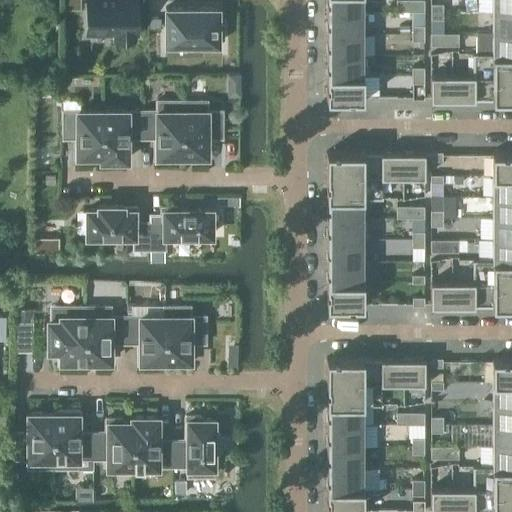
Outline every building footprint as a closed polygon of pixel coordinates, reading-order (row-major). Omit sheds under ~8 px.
[(112,37),(131,37),(131,33),(134,33),(133,0),(84,0),(85,33),(112,33),(112,37)] [(325,0),(326,11),(362,11),(362,0),(325,0)] [(511,0),(491,0),(492,11),(511,10),(511,0)] [(217,7),(165,7),(165,43),(172,43),(217,43),(217,39),(222,39),(222,24),(217,24),(217,7)] [(511,10),(492,11),(492,32),(511,32),(511,10)] [(326,21),(326,32),(362,32),(362,11),(326,11),(326,17),(328,17),(328,21),(326,21)] [(160,18),(149,18),(149,27),(160,27),(160,18)] [(326,43),(326,54),(362,54),(362,32),(326,32),(326,38),(328,38),(328,43),(326,43)] [(511,32),(492,32),(492,52),(492,54),(511,53),(511,32)] [(473,74),(473,99),(511,98),(511,53),(492,54),(492,52),(472,52),(472,74),(473,74)] [(326,64),(326,75),(362,75),(362,54),(326,54),(326,60),(328,60),(328,64),(326,64)] [(240,73),(226,74),(226,97),(240,96),(240,73)] [(403,83),(404,74),(381,73),(381,82),(403,83)] [(430,99),(473,99),(473,74),(472,74),(430,74),(430,99)] [(362,75),(326,75),(326,81),(328,81),(328,86),(326,86),(326,99),(362,99),(362,75)] [(156,110),(141,110),(141,137),(157,137),(157,142),(154,142),(154,158),(170,158),(170,155),(181,155),(181,100),(158,100),(156,100),(156,110)] [(206,100),(181,100),(181,155),(182,155),(192,155),(202,155),(206,155),(206,136),(221,136),(221,110),(206,110),(206,100)] [(101,159),(101,110),(61,110),(61,136),(77,137),(77,142),(74,142),(74,158),(91,158),(91,153),(101,153),(101,159)] [(141,110),(101,110),(101,159),(126,159),(126,137),(141,137),(141,110)] [(326,151),(326,195),(362,195),(362,197),(382,197),(382,176),(381,176),(381,151),(326,151)] [(424,151),(381,151),(381,176),(382,176),(424,176),(424,151)] [(430,151),(430,160),(442,160),(442,151),(430,151)] [(511,151),(491,151),(491,174),(511,173),(511,151)] [(444,172),(445,193),(455,192),(454,172),(444,172)] [(511,173),(491,174),(491,195),(511,195),(511,173)] [(430,174),(430,182),(442,182),(442,174),(430,174)] [(326,206),(326,217),(362,217),(362,197),(362,195),(326,195),(326,201),(328,201),(328,206),(326,206)] [(511,195),(491,195),(491,217),(511,216),(511,195)] [(133,248),(148,248),(149,221),(136,221),(136,206),(122,206),(122,205),(98,205),(98,209),(86,209),(86,234),(100,234),(100,239),(119,239),(119,234),(133,234),(133,248)] [(149,221),(148,248),(164,248),(164,234),(177,234),(177,239),(197,239),(197,234),(211,234),(211,209),(177,209),(177,206),(161,206),(161,221),(149,221)] [(430,209),(430,217),(442,217),(442,209),(430,209)] [(511,216),(491,217),(491,239),(511,238),(511,216)] [(326,227),(326,238),(362,239),(362,217),(326,217),(326,223),(328,223),(328,227),(326,227)] [(60,248),(59,234),(35,235),(35,249),(60,248)] [(326,249),(326,260),(362,260),(362,239),(326,238),(326,244),(328,244),(328,249),(326,249)] [(511,238),(491,239),(491,259),(491,260),(511,259),(511,238)] [(473,280),(473,305),(511,304),(511,259),(491,260),(491,259),(472,259),(472,280),(473,280)] [(326,271),(326,282),(362,282),(362,260),(326,260),(326,266),(328,266),(328,271),(326,271)] [(424,274),(411,274),(411,282),(424,282),(424,274)] [(430,305),(473,305),(473,280),(472,280),(430,280),(430,305)] [(362,282),(326,282),(326,288),(328,288),(328,292),(326,292),(326,305),(362,305),(362,282)] [(424,296),(412,296),(412,305),(424,305),(424,296)] [(50,319),(48,319),(48,349),(58,349),(58,363),(73,363),(73,360),(85,360),(85,358),(85,305),(55,305),(51,305),(51,310),(50,310),(50,319)] [(96,358),(96,363),(110,363),(110,341),(124,341),(124,315),(109,315),(109,305),(85,305),(85,358),(96,358)] [(164,315),(124,315),(125,341),(140,341),(140,347),(137,347),(137,363),(153,363),(153,360),(164,360),(164,305),(164,315)] [(189,305),(164,305),(164,360),(165,360),(175,360),(175,363),(192,363),(192,346),(189,346),(189,341),(205,341),(205,315),(189,315),(189,305)] [(31,308),(15,308),(15,322),(15,349),(31,349),(31,322),(31,308)] [(326,357),(326,402),(362,402),(362,404),(382,404),(382,382),(381,382),(381,357),(326,357)] [(424,357),(381,357),(381,382),(382,382),(424,382),(424,357)] [(430,357),(430,366),(442,366),(442,357),(430,357)] [(511,357),(492,357),(492,380),(511,380),(511,357)] [(430,380),(430,388),(442,388),(442,380),(430,380)] [(511,380),(492,380),(492,402),(511,401),(511,380)] [(511,401),(492,402),(492,423),(511,423),(511,401)] [(326,412),(326,423),(362,423),(362,404),(362,402),(326,402),(326,408),(328,408),(328,412),(326,412)] [(52,413),(52,467),(92,467),(92,457),(92,431),(77,431),(77,425),(79,425),(79,410),(52,410),(52,413)] [(28,431),(12,431),(12,457),(28,458),(28,467),(52,467),(52,413),(51,413),(42,413),(42,412),(32,412),(32,413),(28,413),(28,431)] [(172,439),(172,465),(187,466),(187,475),(213,475),(213,451),(217,451),(217,432),(213,432),(213,418),(201,418),(201,415),(185,415),(185,431),(187,431),(187,439),(172,439)] [(107,465),(132,465),(132,416),(131,416),(131,423),(122,423),(122,418),(105,418),(105,431),(92,431),(92,457),(107,457),(107,465)] [(132,465),(172,465),(172,439),(157,439),(157,416),(132,416),(132,465)] [(326,434),(326,445),(362,445),(362,423),(326,423),(326,429),(328,429),(328,434),(326,434)] [(511,423),(492,423),(492,445),(511,444),(511,423)] [(511,444),(492,445),(492,465),(492,467),(511,466),(511,444)] [(326,455),(326,466),(362,466),(362,445),(326,445),(326,451),(328,451),(328,455),(326,455)] [(473,487),(473,511),(511,511),(511,466),(492,467),(492,465),(472,465),(472,487),(473,487)] [(326,477),(326,488),(362,488),(362,466),(326,466),(326,472),(328,472),(328,477),(326,477)] [(430,511),(473,511),(473,487),(472,487),(430,487),(430,511)] [(362,488),(326,488),(326,494),(328,494),(328,499),(326,499),(326,511),(362,511),(362,488)] [(412,499),(412,511),(424,511),(424,499),(412,499)]
